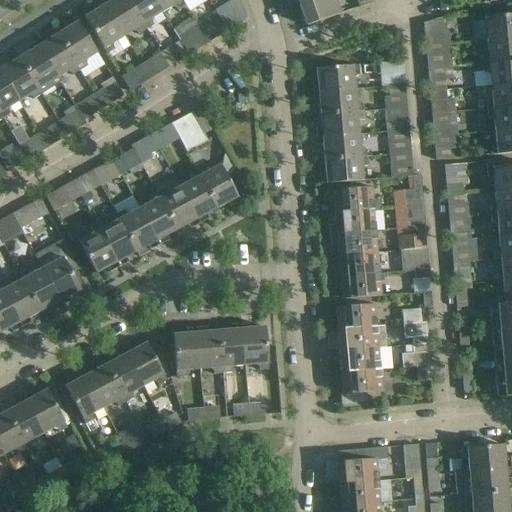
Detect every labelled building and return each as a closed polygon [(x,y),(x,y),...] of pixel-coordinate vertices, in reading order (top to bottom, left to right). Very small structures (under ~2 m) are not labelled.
[(125,0),(112,0),(104,5),(102,1),(100,2),(122,37),(132,31),(135,32),(137,35),(144,30),(125,0)] [(161,13),(152,0),(125,0),(144,30),(152,25),(151,22),(152,19),(161,13)] [(184,6),(179,0),(152,0),(161,13),(170,7),(174,8),(176,11),(184,6)] [(246,19),(244,14),(244,13),(238,0),(233,0),(221,8),(219,9),(223,15),(231,29),(246,19)] [(339,15),(335,2),(340,0),(311,0),(298,5),(306,26),(339,15)] [(122,37),(100,2),(92,7),(95,11),(83,18),(106,54),(114,49),(112,47),(113,43),(122,37)] [(511,37),(511,15),(494,17),(493,9),(478,10),(479,21),(474,21),(476,41),(485,40),(511,37)] [(198,29),(201,34),(207,44),(220,36),(211,22),(207,17),(195,24),(198,29)] [(56,35),(78,71),(86,66),(85,63),(86,60),(96,54),(85,35),(74,18),(73,18),(76,23),(56,35)] [(196,51),(207,44),(201,34),(198,29),(195,24),(184,31),(187,37),(196,51)] [(440,44),(440,34),(424,36),(424,45),(440,44)] [(78,71),(56,35),(37,47),(56,78),(65,73),(70,74),(71,76),(78,71)] [(511,37),(485,40),(486,50),(483,54),(481,54),(481,63),(511,60),(511,37)] [(187,56),(178,42),(170,47),(159,54),(168,68),(187,56)] [(440,44),(424,45),(425,56),(441,55),(440,44)] [(56,78),(37,47),(17,59),(40,95),(47,90),(46,88),(48,84),(56,78)] [(0,74),(17,103),(27,97),(31,98),(32,100),(40,95),(32,83),(17,59),(0,70),(0,69),(0,74)] [(511,60),(481,63),(482,72),(485,72),(488,75),(489,85),(511,83),(511,60)] [(149,61),(140,66),(149,80),(158,75),(149,61)] [(149,80),(140,66),(121,79),(129,92),(149,80)] [(318,92),(354,89),(353,79),(356,76),(359,76),(358,66),(316,70),(318,92)] [(0,118),(1,119),(9,114),(8,112),(9,108),(17,103),(0,74),(0,118)] [(387,86),(403,85),(403,75),(387,76),(387,86)] [(103,90),(94,96),(102,109),(121,98),(110,80),(100,86),(103,90)] [(428,90),(445,89),(444,80),(427,81),(428,90)] [(490,96),(487,99),(485,100),(485,109),(511,106),(511,83),(489,85),(490,96)] [(403,85),(387,86),(388,97),(404,95),(403,85)] [(355,100),(354,89),(318,92),(320,115),(362,112),(361,103),(359,103),(355,100)] [(446,100),(445,89),(428,90),(429,101),(446,100)] [(85,101),(93,115),(94,115),(102,109),(94,96),(85,101)] [(511,106),(485,109),(486,118),(489,118),(492,120),(493,131),(511,128),(511,106)] [(77,111),(75,107),(62,115),(64,119),(57,123),(65,137),(74,132),(85,125),(83,121),(77,111)] [(170,125),(179,143),(180,143),(185,153),(207,142),(203,135),(209,132),(197,110),(170,125)] [(362,112),(320,115),(322,138),(358,135),(357,124),(360,121),(362,121),(362,112)] [(431,127),(431,136),(448,135),(448,126),(456,125),(455,113),(447,114),(448,125),(431,127)] [(392,132),(408,130),(407,120),(391,121),(392,132)] [(65,137),(57,123),(48,128),(57,142),(65,137)] [(159,154),(179,143),(170,125),(150,136),(159,154)] [(511,128),(493,131),(494,142),(491,145),(489,145),(490,156),(511,153),(511,128)] [(409,141),(408,130),(392,132),(392,142),(409,141)] [(322,138),(324,161),(366,157),(365,148),(363,148),(359,145),(358,135),(322,138)] [(448,135),(431,136),(432,147),(449,145),(448,135)] [(159,154),(150,136),(130,147),(140,165),(159,154)] [(18,147),(27,161),(36,155),(27,142),(18,147)] [(18,166),(27,161),(18,147),(9,153),(18,166)] [(121,156),(112,161),(119,175),(128,170),(121,156)] [(366,157),(324,161),(326,183),(320,184),(320,185),(362,181),(361,169),(364,166),(367,166),(366,157)] [(493,181),(494,190),(511,188),(511,166),(511,167),(511,160),(485,162),(486,178),(489,178),(493,181)] [(110,180),(119,175),(112,161),(103,166),(110,180)] [(445,195),(461,193),(459,164),(442,165),(445,195)] [(195,172),(215,210),(228,204),(230,207),(239,202),(220,165),(209,171),(205,169),(204,167),(195,172)] [(396,178),(412,176),(411,166),(395,167),(396,178)] [(215,210),(195,172),(187,176),(188,178),(187,183),(178,188),(198,225),(208,220),(205,216),(215,210)] [(393,207),(423,205),(420,176),(412,176),(413,190),(392,192),(393,207)] [(80,178),(72,183),(79,197),(88,192),(80,178)] [(70,201),(79,197),(72,183),(63,188),(70,201)] [(163,189),(155,194),(175,232),(187,226),(189,230),(198,225),(178,188),(169,193),(165,192),(163,189)] [(334,213),(376,209),(380,209),(379,199),(371,200),(370,188),(332,192),(334,213)] [(511,211),(511,188),(494,190),(494,201),(491,204),(489,205),(489,213),(511,211)] [(88,192),(79,197),(83,203),(92,198),(88,192)] [(461,193),(445,195),(446,205),(462,203),(461,193)] [(138,210),(158,247),(168,241),(165,237),(175,232),(155,194),(147,198),(149,200),(147,205),(139,209),(138,210)] [(423,205),(393,207),(395,229),(424,226),(423,205)] [(328,230),(329,235),(374,231),(372,211),(380,210),(380,209),(376,209),(334,213),(335,225),(331,225),(331,230),(328,230)] [(11,215),(18,230),(27,225),(20,210),(11,215)] [(131,245),(135,253),(138,258),(158,247),(138,210),(129,214),(124,213),(123,211),(115,215),(131,245)] [(511,234),(511,211),(489,213),(490,223),(493,223),(497,228),(497,236),(511,234)] [(21,235),(18,230),(11,215),(2,220),(13,240),(21,235)] [(104,242),(117,268),(127,263),(125,258),(135,253),(131,245),(115,215),(107,220),(108,222),(106,227),(98,231),(104,242)] [(424,226),(395,229),(395,237),(398,237),(399,251),(425,248),(424,234),(425,234),(424,226)] [(448,230),(449,240),(466,239),(465,228),(448,230)] [(104,242),(98,231),(88,236),(84,235),(83,233),(75,237),(95,274),(106,268),(109,273),(117,268),(104,242)] [(376,253),(374,231),(329,235),(329,241),(332,241),(332,245),(337,245),(338,256),(376,253)] [(493,251),(494,259),(511,257),(511,234),(497,236),(499,247),(496,250),(493,251)] [(466,248),(466,239),(449,240),(450,250),(466,248)] [(425,248),(399,251),(401,272),(414,271),(428,270),(426,248),(425,248)] [(60,307),(60,306),(58,302),(79,290),(59,253),(50,259),(51,260),(49,265),(40,270),(60,307)] [(378,274),(376,253),(338,256),(339,268),(334,268),(335,273),(332,273),(333,278),(378,274)] [(511,257),(494,259),(494,269),(498,269),(501,272),(502,281),(511,280),(511,257)] [(17,276),(37,313),(49,306),(52,311),(60,307),(40,270),(30,275),(27,274),(25,272),(17,276)] [(428,270),(414,271),(415,278),(429,277),(428,270)] [(380,297),(378,274),(333,278),(333,284),(336,284),(336,288),(341,288),(342,300),(380,297)] [(452,276),(453,285),(470,284),(469,274),(452,276)] [(0,292),(17,324),(37,313),(17,276),(10,280),(11,282),(9,287),(0,292)] [(497,296),(498,304),(511,303),(511,280),(502,281),(503,292),(500,296),(497,296)] [(470,284),(453,285),(454,296),(470,294),(470,284)] [(0,333),(17,324),(0,292),(0,291),(0,333)] [(431,307),(430,292),(422,293),(423,307),(431,307)] [(489,307),(493,352),(511,350),(511,303),(498,304),(498,306),(489,307)] [(335,308),(337,330),(375,326),(373,305),(335,308)] [(424,322),(423,307),(401,309),(402,324),(424,322)] [(412,345),(426,344),(425,322),(402,324),(403,339),(412,338),(412,345)] [(339,352),(377,348),(386,347),(384,326),(375,326),(337,330),(339,352)] [(264,328),(241,330),(244,366),(255,365),(258,368),(259,371),(268,370),(264,328)] [(244,366),(241,330),(218,331),(222,374),(230,373),(230,370),(232,367),(244,366)] [(218,331),(196,333),(199,370),(209,369),(213,371),(213,374),(222,374),(218,331)] [(187,371),(199,370),(196,333),(172,335),(176,377),(185,377),(185,374),(187,371)] [(146,343),(125,354),(143,387),(151,382),(155,383),(157,386),(166,381),(146,343)] [(413,353),(415,353),(427,352),(426,344),(412,345),(413,353)] [(377,348),(339,352),(341,373),(379,370),(377,348)] [(497,398),(511,396),(511,350),(493,352),(497,398)] [(427,352),(415,353),(416,367),(421,366),(424,366),(428,365),(428,359),(427,352)] [(143,387),(125,354),(105,365),(125,403),(133,399),(131,396),(132,392),(143,387)] [(125,403),(105,365),(85,376),(102,409),(111,404),(115,405),(117,408),(125,403)] [(424,366),(421,366),(416,367),(417,382),(425,381),(424,367),(424,366)] [(379,370),(341,373),(343,395),(381,392),(379,370)] [(92,414),(102,409),(85,376),(64,387),(85,425),(92,421),(91,418),(92,414)] [(471,391),(470,377),(462,378),(463,392),(471,391)] [(25,401),(43,434),(52,429),(56,430),(58,433),(66,428),(46,390),(25,401)] [(43,434),(25,401),(5,412),(26,450),(33,445),(32,443),(33,439),(43,434)] [(264,404),(248,406),(248,416),(265,415),(264,404)] [(248,416),(248,406),(232,407),(232,418),(248,416)] [(202,411),(203,421),(220,419),(219,409),(202,411)] [(187,422),(203,421),(202,411),(186,412),(187,422)] [(26,450),(5,412),(0,415),(0,450),(3,455),(11,451),(16,452),(17,454),(26,450)] [(175,415),(162,422),(166,431),(179,424),(175,415)] [(151,439),(166,431),(162,422),(147,430),(151,439)] [(135,437),(121,444),(126,453),(140,445),(135,437)] [(111,461),(126,453),(121,444),(106,452),(111,461)] [(403,446),(405,471),(420,470),(417,445),(403,446)] [(468,472),(505,469),(503,445),(460,449),(461,459),(464,458),(467,461),(468,472)] [(425,459),(426,475),(437,474),(435,459),(425,459)] [(337,463),(339,486),(377,482),(375,460),(337,463)] [(75,462),(62,469),(67,478),(80,471),(75,462)] [(52,486),(67,478),(62,469),(47,477),(52,486)] [(507,491),(505,469),(468,472),(469,482),(465,486),(463,486),(464,495),(507,491)] [(412,479),(420,478),(420,470),(405,471),(405,480),(412,479)] [(437,474),(426,475),(428,492),(438,491),(437,474)] [(420,478),(412,479),(413,492),(421,492),(420,478)] [(379,504),(377,482),(339,486),(341,507),(379,504)] [(22,491),(26,500),(40,492),(35,483),(22,491)] [(11,508),(26,500),(22,491),(7,499),(11,508)] [(471,511),(508,511),(507,491),(464,495),(464,504),(467,504),(471,507),(471,511)]
